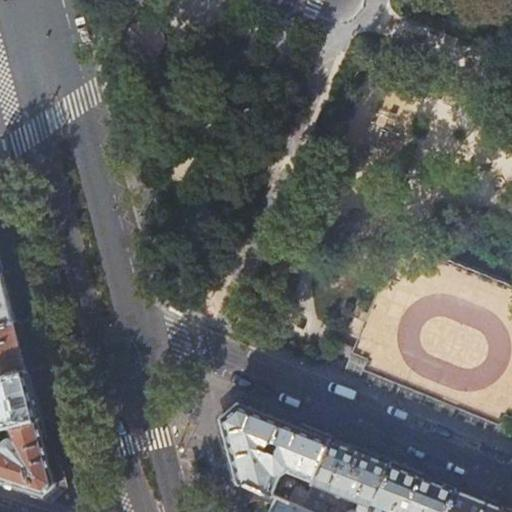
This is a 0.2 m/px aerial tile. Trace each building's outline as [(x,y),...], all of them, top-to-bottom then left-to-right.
[(8,204),(10,212),(12,225),(14,230),(18,232),(23,232),(26,231),(28,230),(29,229),(27,222),(24,212),(22,201),(20,199),(17,199),(13,201),(8,204)] [(142,219),(142,220),(144,225),(144,228),(145,232),(145,234),(147,235),(150,236),(154,236),(156,235),(157,235),(156,234),(155,231),(154,223),(153,220),(152,219),(151,219),(147,219),(144,219),(142,219)] [(511,286),(402,242),(391,238),(378,270),(385,272),(357,340),(344,372),(511,439),(511,286)] [(0,324),(15,321),(5,281),(3,272),(0,272),(0,324)] [(17,327),(15,321),(0,324),(0,376),(28,369),(17,327)] [(35,394),(28,369),(0,376),(0,427),(1,427),(9,425),(41,418),(35,394)] [(315,480),(333,437),(288,419),(240,400),(221,416),(236,473),(238,481),(243,479),(274,493),(281,475),(289,468),(315,480)] [(49,449),(41,418),(9,425),(11,435),(5,438),(2,441),(1,446),(0,445),(0,479),(29,488),(47,494),(58,484),(50,454),(49,449)] [(359,448),(333,437),(315,480),(310,492),(304,507),(314,511),(325,511),(330,501),(337,504),(342,493),(349,496),(347,500),(352,502),(353,497),(361,501),(357,510),(354,508),(349,511),(348,511),(372,511),(393,462),(359,448)] [(432,477),(393,462),(372,511),(447,511),(458,488),(432,477)] [(278,495),(274,493),(243,479),(238,481),(245,505),(246,505),(249,502),(251,501),(253,500),(255,499),(258,499),(259,499),(262,499),(264,499),(266,500),(269,501),(274,503),(270,511),(314,511),(304,507),(289,500),(278,495)] [(294,489),(289,500),(304,507),(310,492),(297,487),(294,489)] [(481,497),(458,488),(447,511),(502,511),(504,507),(481,497)]
